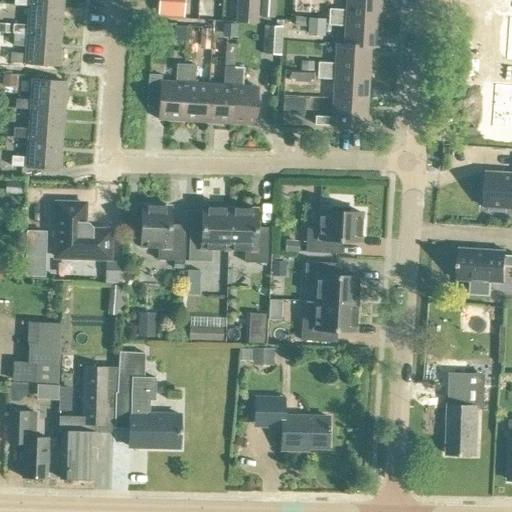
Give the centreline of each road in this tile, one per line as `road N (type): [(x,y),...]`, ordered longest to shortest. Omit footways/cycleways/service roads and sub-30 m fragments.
road 1 (residential): [(413,163),(108,161),(112,0)]
road 2 (residential): [(393,511),(413,163)]
road 3 (tertiary): [(309,511),(0,503)]
road 4 (residential): [(422,0),(413,163)]
